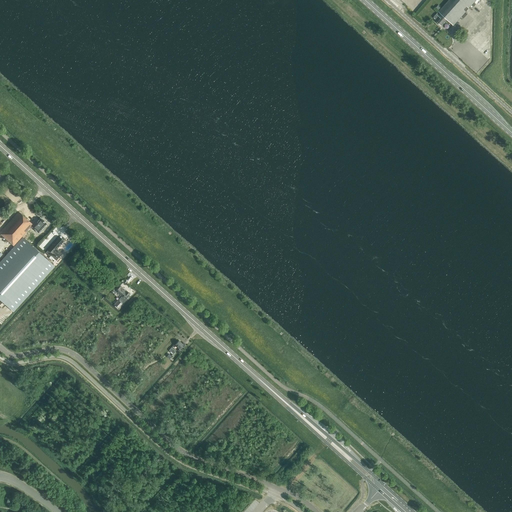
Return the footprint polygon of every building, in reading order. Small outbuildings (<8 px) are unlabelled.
[(449,0),(445,4),(460,18),(476,0),(449,0)] [(444,6),(436,14),(440,17),(437,21),(441,25),(447,19),(453,25),(459,19),(444,6)] [(31,226),(32,225),(18,212),(0,231),(0,234),(13,246),(31,226)] [(32,225),(31,226),(39,233),(47,224),(47,223),(47,224),(45,222),(45,221),(43,220),(41,218),(40,218),(37,222),(36,222),(37,222),(36,223),(35,223),(34,225),(33,225),(32,225)] [(4,258),(0,262),(0,298),(13,311),(55,266),(23,237),(14,247),(4,258)] [(48,250),(46,253),(50,257),(51,255),(56,260),(62,254),(60,252),(57,249),(64,240),(60,237),(53,245),(51,244),(50,245),(51,247),(48,250)] [(118,285),(113,291),(116,293),(117,292),(123,296),(120,299),(122,301),(130,294),(127,292),(126,293),(121,287),(118,285)] [(179,351),(185,345),(179,339),(175,344),(180,348),(178,350),(179,351)]
